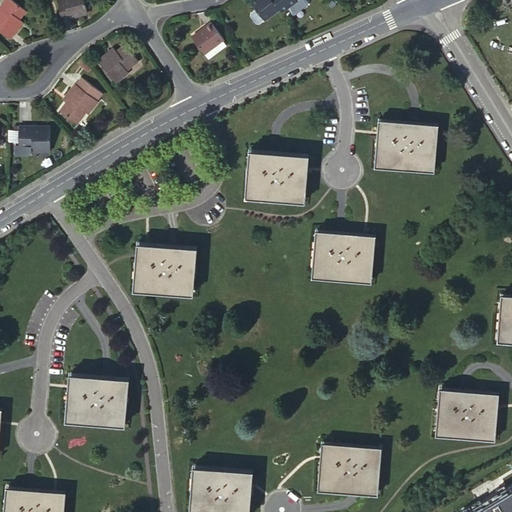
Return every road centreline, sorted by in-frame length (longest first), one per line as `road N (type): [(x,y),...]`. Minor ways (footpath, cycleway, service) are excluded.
road 1 (residential): [(168,511),(151,379),(130,317),(41,192)]
road 2 (residential): [(194,105),(430,3)]
road 3 (residential): [(41,192),(194,105)]
road 4 (residential): [(511,137),(430,3)]
